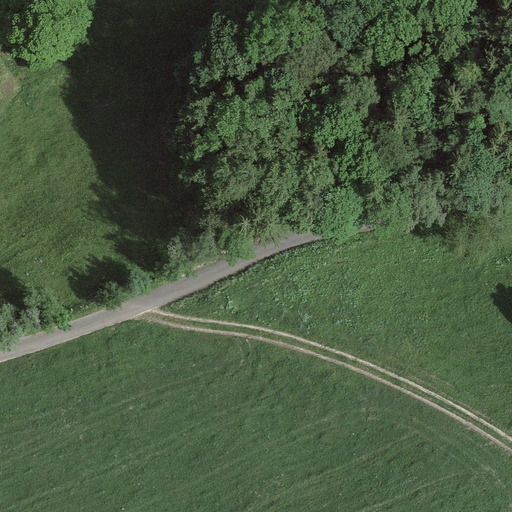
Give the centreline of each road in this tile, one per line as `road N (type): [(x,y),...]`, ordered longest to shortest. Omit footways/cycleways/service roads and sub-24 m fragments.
road 1 (tertiary): [(0,352),(131,309),(285,237),(511,183)]
road 2 (track): [(131,309),(296,341),(425,394),(511,448)]
